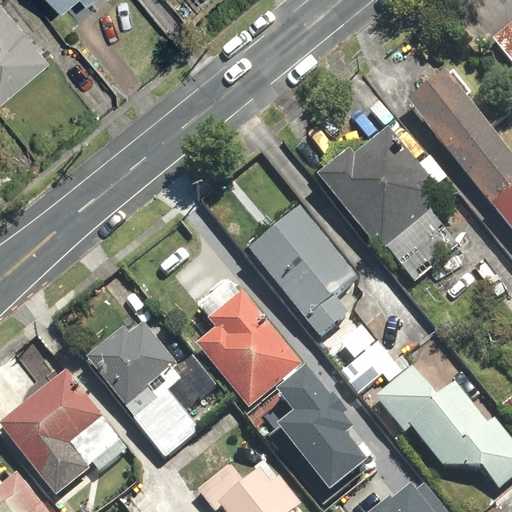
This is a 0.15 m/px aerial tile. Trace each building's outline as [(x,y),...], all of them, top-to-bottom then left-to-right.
[(0,0),(0,101),(51,61),(0,0)] [(55,0),(63,8),(72,0),(83,0),(86,3),(89,0),(55,0)] [(511,26),(493,42),(511,65),(511,72),(509,75),(511,79),(511,26)] [(511,155),(446,74),(409,104),(511,233),(511,155)] [(349,154),(317,181),(381,257),(387,252),(415,284),(459,248),(431,215),(447,201),(388,131),(354,160),(349,154)] [(251,256),(250,257),(320,341),(323,338),(330,347),(354,328),(346,319),(349,317),(334,299),(356,281),(301,215),(299,216),(295,211),(247,250),(251,256)] [(214,328),(195,343),(249,407),(301,363),(241,291),(239,293),(228,280),(199,304),(209,317),(207,319),(214,328)] [(124,332),(86,362),(166,461),(201,433),(186,414),(196,406),(180,386),(182,384),(173,373),(178,369),(144,327),(129,338),(124,332)] [(379,345),(343,375),(360,396),(384,376),(390,384),(402,374),(379,345)] [(346,411),(305,363),(278,387),(296,409),(278,424),(330,486),(364,457),(344,432),(352,426),(342,414),(346,411)] [(412,370),(376,400),(405,436),(411,431),(443,470),(482,472),(499,492),(511,481),(511,443),(494,422),(488,427),(454,386),(437,401),(412,370)] [(66,375),(0,429),(58,499),(91,472),(89,469),(93,466),(99,474),(128,450),(66,375)] [(232,467),(198,494),(212,511),(297,511),(301,509),(280,483),(278,485),(264,468),(245,483),(232,467)] [(389,495),(368,511),(448,511),(419,478),(393,500),(389,495)] [(0,511),(42,511),(17,480),(5,489),(0,483),(0,511)]
